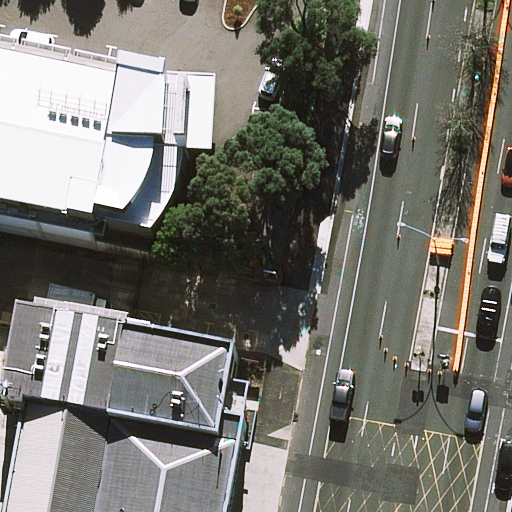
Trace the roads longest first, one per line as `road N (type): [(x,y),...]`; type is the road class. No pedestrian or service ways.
road 1 (secondary): [(343,511),(440,0)]
road 2 (secondary): [(511,92),(437,511)]
